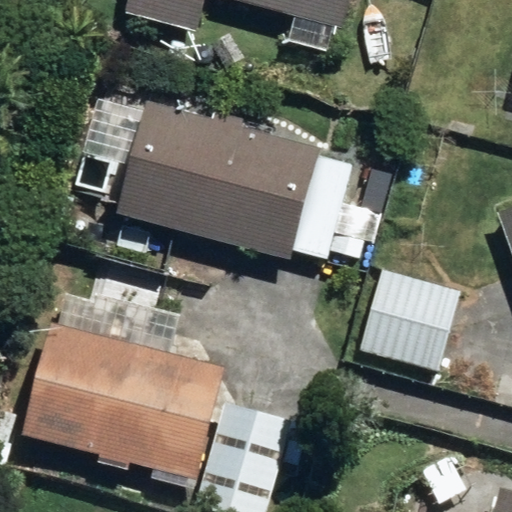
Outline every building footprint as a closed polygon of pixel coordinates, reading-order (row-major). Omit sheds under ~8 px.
[(287,41),(326,51),(332,29),(339,32),(347,0),(127,0),(123,13),(194,32),(202,0),(226,0),(293,19),(287,41)] [(214,44),(226,67),(241,60),(230,36),(214,44)] [(488,104),(494,114),(509,107),(503,97),(488,104)] [(115,213),(289,260),(292,250),(326,259),(329,249),(357,257),(370,211),(341,203),(351,166),(317,157),(318,151),(146,104),(144,110),(117,102),(102,158),(129,166),(115,213)] [(450,128),(472,133),(474,124),(452,120),(450,128)] [(366,202),(386,206),(392,174),(373,170),(366,202)] [(511,207),(498,212),(511,250),(511,207)] [(361,349),(437,371),(460,291),(384,269),(361,349)] [(23,434),(196,478),(223,371),(146,352),(154,321),(99,307),(95,323),(84,321),(81,334),(51,326),(23,434)] [(214,509),(225,511),(257,511),(279,427),(238,418),(214,509)] [(0,463),(11,431),(0,427),(0,463)] [(422,481),(436,505),(469,485),(456,461),(422,481)] [(366,509),(379,511),(384,511),(390,493),(371,488),(366,509)] [(511,511),(511,494),(499,492),(493,511),(511,511)]
